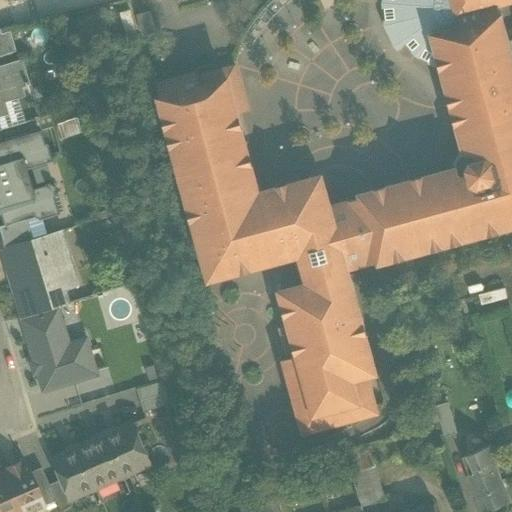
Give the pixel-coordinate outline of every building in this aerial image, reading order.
[(383,0),(383,2),(382,2),(382,4),(383,4),(385,24),(384,24),(385,26),(394,44),(393,45),(394,46),(395,46),(398,50),(400,48),(400,47),(405,43),(414,54),(416,55),(431,64),(433,65),(433,64),(450,68),(452,68),(466,66),(471,84),(463,87),(459,94),(474,149),(473,149),(474,151),(475,150),(477,159),(474,159),(474,160),(471,161),(467,168),(468,171),(467,172),(468,174),(460,177),(459,176),(363,203),(364,206),(352,209),(350,199),(329,205),(323,184),(293,192),(308,248),(299,250),(299,251),(298,251),(299,253),(308,282),(280,290),(307,388),(293,391),(304,431),(376,411),(366,374),(375,371),(347,268),(379,260),(379,261),(511,224),(511,40),(507,42),(497,4),(510,0),(383,0)] [(150,11),(136,15),(142,36),(155,32),(150,11)] [(0,55),(5,54),(5,53),(14,51),(8,31),(0,33),(0,55)] [(0,113),(2,113),(0,107),(0,100),(15,96),(12,87),(26,83),(19,60),(0,66),(0,113)] [(227,79),(199,86),(195,72),(158,83),(162,97),(159,97),(209,278),(240,270),(239,268),(237,260),(274,250),(266,220),(260,221),(253,195),(258,194),(258,191),(255,192),(255,193),(253,193),(250,181),(254,180),(227,79)] [(0,142),(0,216),(3,226),(15,222),(36,215),(42,218),(58,213),(54,198),(55,194),(53,189),(55,188),(54,186),(48,183),(45,184),(46,186),(30,191),(23,168),(49,160),(45,144),(43,144),(39,130),(0,142)] [(15,222),(3,226),(9,246),(13,245),(21,243),(15,222)] [(21,243),(13,245),(20,266),(62,253),(55,232),(21,243)] [(62,253),(20,266),(24,279),(11,283),(22,318),(57,307),(69,303),(64,289),(78,285),(74,272),(66,268),(62,253)] [(57,307),(22,318),(26,330),(61,320),(57,307)] [(61,320),(26,330),(44,390),(96,374),(88,348),(76,351),(69,348),(61,320)] [(163,381),(136,390),(143,412),(170,404),(163,381)] [(431,404),(439,434),(454,431),(446,400),(431,404)] [(132,424),(111,433),(111,432),(108,431),(104,433),(122,476),(150,464),(132,424)] [(104,433),(99,436),(98,438),(98,439),(78,448),(95,488),(122,476),(104,433)] [(491,445),(467,455),(474,472),(466,476),(481,511),(485,511),(510,501),(494,464),(498,463),(491,445)] [(71,451),(50,460),(59,480),(68,500),(69,500),(95,488),(78,448),(77,446),(76,446),(72,448),(71,450),(71,451)] [(385,500),(369,451),(349,457),(352,468),(353,472),(351,473),(361,506),(361,507),(385,500)] [(25,463),(19,466),(18,463),(17,463),(7,467),(6,468),(8,471),(3,473),(19,511),(28,511),(44,505),(29,472),(25,463)] [(48,485),(40,467),(29,472),(44,505),(55,500),(48,485)] [(352,468),(336,473),(348,510),(361,506),(351,473),(353,472),(352,468)] [(19,511),(3,473),(0,474),(0,511),(19,511)] [(68,500),(59,480),(48,485),(55,500),(59,511),(72,505),(69,500),(68,500)] [(277,511),(274,500),(262,503),(264,511),(277,511)]
